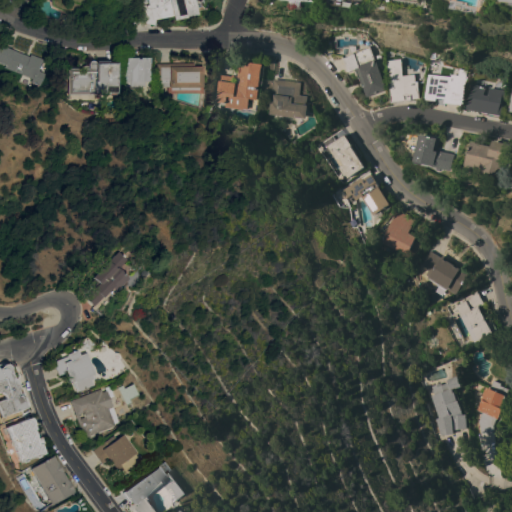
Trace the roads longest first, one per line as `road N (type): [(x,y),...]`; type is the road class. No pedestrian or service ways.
road 1 (residential): [(511,325),(484,243),(397,181),(319,66),(287,48),(252,42),(71,42),(0,16)]
road 2 (residential): [(511,133),(420,115),(361,124)]
road 3 (residential): [(0,311),(52,300),(70,310),(65,331),(26,347)]
